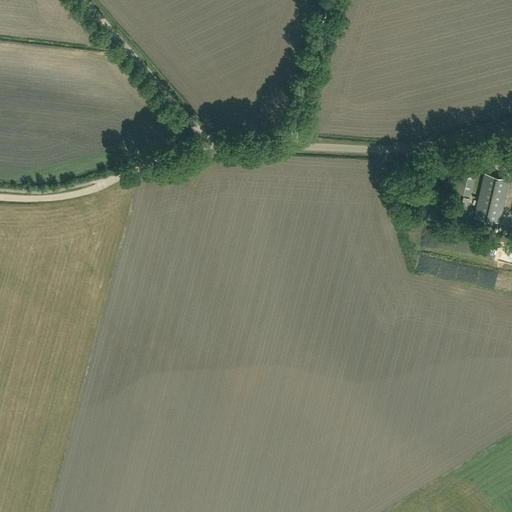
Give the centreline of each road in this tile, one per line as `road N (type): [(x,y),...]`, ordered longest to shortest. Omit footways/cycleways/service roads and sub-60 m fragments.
road 1 (unclassified): [(293,145),(207,139),(82,0)]
road 2 (unclassified): [(511,123),(403,148),(293,145)]
road 3 (unclassified): [(293,145),(295,115),(333,0)]
